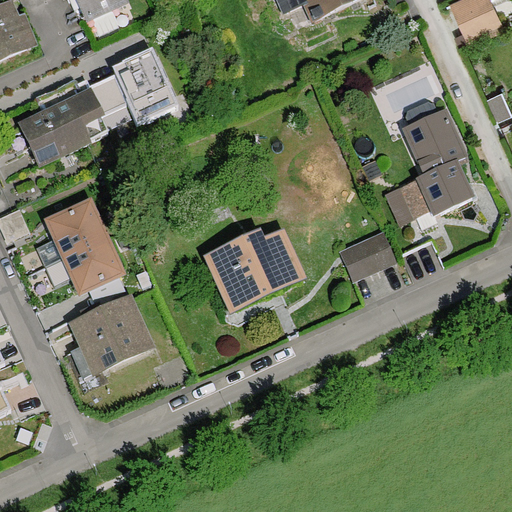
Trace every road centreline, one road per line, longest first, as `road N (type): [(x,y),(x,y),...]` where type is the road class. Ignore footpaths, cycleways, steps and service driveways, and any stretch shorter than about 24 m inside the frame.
road 1 (residential): [(85,456),(511,259)]
road 2 (residential): [(424,0),(511,191)]
road 3 (residential): [(0,268),(85,456)]
